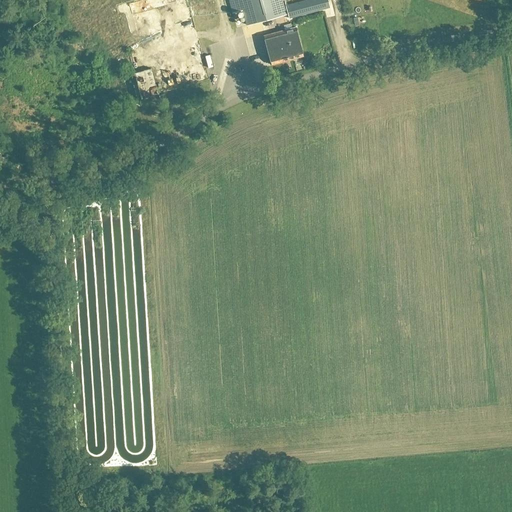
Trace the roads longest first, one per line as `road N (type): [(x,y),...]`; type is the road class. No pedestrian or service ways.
road 1 (unclassified): [(0,185),(110,168),(280,84),(427,43),(511,30)]
road 2 (track): [(46,181),(75,511)]
